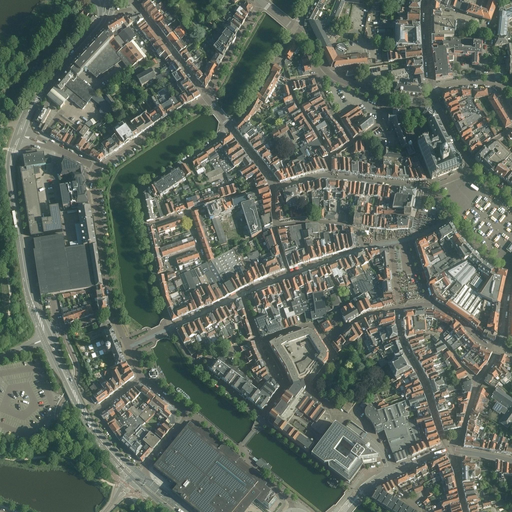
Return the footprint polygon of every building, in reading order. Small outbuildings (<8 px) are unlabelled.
[(140,5),(144,9),(151,4),(149,2),(150,0),(146,0),(146,1),(140,5)] [(398,9),(397,14),(399,15),(399,14),(401,14),(401,12),(402,12),(402,9),(419,11),(420,5),(403,0),(402,0),(401,0),(401,1),(400,0),(399,8),(400,8),(400,9),(398,9)] [(445,0),(448,1),(446,6),(446,8),(450,10),(451,7),(466,12),(465,14),(466,14),(469,5),(471,1),(466,0),(445,0)] [(469,5),(466,14),(490,21),(494,11),(497,0),(489,0),(487,8),(485,12),(473,7),(475,3),(471,1),(469,5)] [(508,20),(511,18),(511,8),(510,4),(508,5),(507,0),(504,0),(504,2),(502,8),(500,7),(498,13),(499,14),(496,23),(498,24),(497,38),(506,37),(508,20)] [(327,22),(304,22),(304,27),(311,27),(321,47),(329,43),(322,28),(325,27),(326,30),(329,29),(327,26),(328,25),(328,24),(329,24),(329,23),(330,23),(329,22),(336,25),(345,2),(344,2),(336,1),(335,1),(330,13),(331,13),(329,17),(327,22)] [(433,1),(432,5),(440,7),(446,9),(446,8),(446,6),(444,5),(440,3),(436,2),(437,2),(433,1)] [(240,8),(248,15),(252,7),(246,2),(244,6),(242,5),(240,8)] [(315,3),(312,8),(318,11),(319,11),(321,12),(324,7),(322,5),(321,6),(315,3)] [(151,4),(144,9),(147,13),(157,6),(155,4),(152,6),(151,4)] [(157,6),(147,13),(151,18),(159,11),(160,10),(158,5),(157,6)] [(432,12),(431,19),(438,20),(439,14),(440,14),(441,12),(438,11),(439,8),(440,8),(440,7),(432,5),(432,12)] [(235,13),(245,20),(248,15),(240,8),(239,8),(238,10),(236,13),(235,13)] [(312,8),(309,13),(315,16),(316,16),(318,17),(318,16),(319,17),(321,12),(319,11),(318,11),(312,8)] [(85,20),(86,21),(89,18),(88,16),(89,14),(83,9),(76,19),(79,21),(80,19),(83,22),(85,20)] [(159,11),(151,18),(154,22),(163,14),(162,13),(161,14),(159,11)] [(228,15),(231,17),(242,25),(245,20),(235,13),(232,16),(231,15),(231,14),(229,13),(228,15)] [(315,16),(309,13),(305,21),(316,21),(318,17),(316,16),(315,16)] [(86,21),(90,25),(91,25),(91,24),(92,23),(93,21),(94,21),(95,19),(91,15),(89,14),(88,16),(89,18),(86,21)] [(163,14),(154,22),(157,26),(162,22),(163,22),(164,21),(162,18),(165,16),(164,14),(163,14)] [(391,20),(390,20),(389,23),(391,23),(394,23),(398,23),(400,23),(419,23),(419,15),(401,14),(399,14),(399,15),(397,14),(397,15),(399,15),(401,15),(401,16),(407,17),(407,20),(400,20),(391,20)] [(438,20),(431,19),(432,38),(444,38),(444,37),(454,37),(453,19),(441,19),(442,14),(440,14),(439,14),(438,20)] [(138,16),(128,19),(133,24),(136,24),(137,26),(143,21),(140,16),(138,16)] [(231,17),(227,22),(230,23),(230,24),(239,31),(242,25),(231,17)] [(106,28),(107,29),(109,35),(113,39),(110,42),(108,44),(120,60),(122,62),(127,68),(129,71),(132,68),(135,70),(139,67),(137,64),(143,58),(144,59),(146,57),(144,54),(147,52),(143,50),(141,51),(136,45),(133,40),(136,37),(130,30),(128,27),(121,19),(106,28)] [(122,20),(121,19),(128,27),(130,30),(129,28),(128,27),(131,25),(133,24),(128,19),(122,20)] [(162,22),(157,26),(161,32),(166,28),(166,27),(170,24),(166,20),(164,21),(163,22),(162,22)] [(381,28),(385,28),(397,28),(420,29),(419,23),(400,23),(398,23),(394,23),(391,23),(389,23),(390,20),(380,20),(380,26),(381,26),(381,28)] [(137,26),(134,29),(136,32),(139,29),(142,33),(149,28),(143,21),(137,26)] [(166,28),(161,32),(167,38),(175,32),(172,28),(169,30),(167,27),(170,24),(166,27),(166,28)] [(225,30),(235,38),(237,34),(239,31),(230,24),(229,26),(227,25),(224,29),(225,30)] [(177,30),(175,32),(167,38),(168,40),(173,46),(187,35),(179,25),(175,29),(177,30)] [(149,28),(142,33),(140,35),(141,37),(143,35),(146,38),(152,32),(149,28)] [(397,28),(396,28),(397,49),(396,49),(421,47),(420,29),(397,28)] [(120,60),(108,44),(110,42),(113,39),(109,35),(107,29),(104,32),(96,41),(71,68),(70,69),(69,70),(77,77),(78,76),(85,68),(96,78),(100,74),(104,71),(106,73),(122,62),(120,60)] [(217,31),(221,36),(231,44),(235,38),(225,30),(222,33),(218,30),(217,31)] [(146,45),(156,37),(152,32),(146,38),(147,40),(144,42),(146,45)] [(187,35),(173,46),(176,50),(184,44),(181,40),(187,35)] [(217,41),(228,50),(231,44),(221,36),(219,39),(220,40),(219,42),(217,41)] [(156,37),(146,45),(147,47),(151,44),(153,47),(152,47),(152,48),(150,49),(151,50),(160,42),(156,37)] [(507,37),(506,37),(497,38),(497,39),(494,39),(494,46),(506,45),(508,58),(508,61),(505,62),(505,64),(507,64),(508,69),(505,70),(506,72),(509,72),(510,81),(511,80),(511,54),(511,52),(510,43),(507,43),(507,37)] [(444,38),(432,38),(432,50),(436,80),(452,79),(452,74),(450,74),(449,68),(449,62),(453,62),(453,57),(472,58),(472,65),(479,66),(479,58),(481,58),(482,43),(480,43),(480,40),(451,38),(450,42),(444,42),(444,38)] [(223,58),(228,50),(217,41),(213,45),(215,46),(213,49),(217,52),(223,58)] [(160,42),(151,50),(154,54),(156,53),(164,47),(160,42)] [(300,43),(298,45),(300,47),(299,47),(301,49),(303,57),(306,56),(304,47),(300,43)] [(184,44),(176,50),(179,54),(184,50),(183,49),(186,47),(184,44)] [(291,44),(287,50),(293,53),(294,53),(296,55),(301,49),(299,47),(300,47),(298,45),(297,46),(294,44),(293,46),(291,44)] [(335,51),(335,52),(334,53),(333,50),(332,50),(332,48),(330,45),(322,49),(331,68),(367,65),(367,60),(366,55),(342,57),(342,56),(343,56),(344,56),(345,55),(345,54),(346,54),(346,53),(347,52),(347,51),(347,50),(347,49),(346,48),(346,47),(345,46),(344,46),(344,45),(343,45),(342,45),(341,44),(340,44),(339,45),(338,45),(337,46),(336,46),(336,47),(335,48),(335,49),(335,50),(335,51)] [(155,60),(155,61),(159,58),(162,57),(168,52),(164,47),(156,53),(157,55),(155,56),(157,57),(156,58),(155,60)] [(396,49),(397,53),(397,56),(401,55),(401,53),(407,53),(412,53),(415,52),(421,52),(421,47),(396,49)] [(184,50),(179,54),(182,58),(187,54),(188,54),(185,49),(184,50)] [(293,53),(287,50),(284,55),(286,57),(285,58),(291,61),(293,57),(292,56),(293,53)] [(168,52),(162,57),(165,61),(171,57),(168,52)] [(223,58),(217,52),(210,63),(218,67),(223,58)] [(187,54),(182,58),(186,63),(191,59),(188,54),(187,54)] [(301,64),(298,65),(298,68),(300,67),(301,67),(309,64),(306,56),(303,57),(301,57),(299,59),(301,64)] [(191,59),(186,63),(188,67),(194,62),(192,59),(191,59)] [(166,67),(160,71),(161,73),(169,68),(170,68),(176,63),(173,60),(167,64),(165,65),(166,67)] [(407,69),(391,72),(399,71),(401,71),(405,70),(411,69),(422,67),(422,60),(406,62),(407,69)] [(194,62),(188,67),(191,70),(197,65),(194,62)] [(205,72),(207,74),(207,73),(211,79),(217,68),(207,62),(206,63),(209,64),(208,66),(207,66),(206,67),(208,68),(205,72)] [(170,68),(169,68),(173,74),(172,75),(181,70),(176,63),(170,68)] [(197,65),(191,70),(195,76),(200,72),(197,70),(199,68),(203,65),(202,64),(198,67),(197,65)] [(309,64),(301,67),(300,67),(303,76),(307,76),(310,75),(308,72),(311,71),(309,64)] [(271,72),(272,73),(281,78),(278,76),(280,73),(281,74),(283,72),(282,69),(275,65),(271,72)] [(399,71),(391,72),(388,73),(390,85),(388,85),(388,92),(393,93),(398,94),(404,95),(404,94),(421,96),(421,89),(425,88),(425,86),(423,77),(423,76),(422,68),(422,67),(411,69),(405,70),(401,71),(399,71)] [(77,77),(69,70),(69,71),(56,87),(55,87),(47,98),(60,109),(69,98),(82,110),(91,99),(101,107),(100,109),(101,116),(102,118),(114,110),(98,95),(96,93),(77,77)] [(181,70),(172,75),(175,80),(176,80),(177,82),(180,80),(177,75),(182,72),(181,70)] [(141,88),(156,79),(151,71),(136,79),(141,88)] [(176,80),(175,80),(177,82),(178,85),(188,79),(182,72),(177,75),(180,80),(177,82),(176,80)] [(207,74),(203,77),(199,80),(205,89),(211,79),(207,73),(207,74)] [(272,73),(269,78),(277,83),(277,82),(279,79),(283,81),(284,82),(285,80),(281,78),(272,73)] [(269,78),(266,83),(274,88),(275,85),(281,88),(283,86),(277,82),(277,83),(269,78)] [(177,86),(179,89),(180,89),(183,93),(184,93),(193,87),(190,83),(188,79),(178,85),(177,86)] [(308,81),(310,89),(312,89),(311,87),(316,86),(314,80),(308,81)] [(266,83),(263,88),(271,93),(274,88),(266,83)] [(306,93),(307,95),(318,91),(316,86),(311,87),(312,89),(310,89),(309,89),(310,92),(306,93)] [(193,87),(184,93),(187,97),(196,91),(193,87)] [(283,88),(281,92),(280,93),(281,95),(283,94),(284,98),(285,97),(290,95),(287,87),(283,88)] [(263,88),(260,94),(268,98),(271,93),(263,88)] [(474,99),(488,97),(488,95),(487,89),(473,92),(474,99)] [(441,97),(443,101),(456,95),(461,95),(462,94),(461,91),(454,92),(454,93),(453,93),(451,90),(444,94),(445,95),(441,97)] [(453,102),(445,106),(451,116),(472,105),(470,90),(461,91),(462,94),(461,95),(462,98),(453,102)] [(196,91),(187,97),(186,98),(189,103),(194,100),(197,98),(200,96),(196,91)] [(318,91),(307,95),(307,96),(308,99),(310,102),(320,97),(318,91)] [(183,93),(180,95),(186,105),(189,103),(186,98),(187,97),(184,93),(183,93)] [(260,94),(260,93),(259,95),(258,94),(256,98),(265,103),(268,98),(260,94)] [(180,94),(177,96),(183,106),(186,105),(180,95),(180,94)] [(110,107),(115,103),(109,95),(104,99),(110,107)] [(285,97),(284,98),(276,101),(276,102),(278,101),(282,100),(284,104),(286,103),(292,100),(290,95),(285,97)] [(456,95),(443,101),(445,106),(453,102),(452,100),(457,97),(456,95)] [(176,96),(169,100),(175,111),(183,106),(177,96),(176,96)] [(500,105),(497,101),(494,96),(491,97),(489,99),(487,100),(493,109),(500,105)] [(310,102),(309,103),(312,107),(318,104),(323,102),(320,97),(310,102)] [(47,98),(43,107),(47,109),(51,101),(47,98)] [(155,111),(161,121),(161,120),(166,117),(159,105),(158,104),(155,98),(152,99),(155,105),(157,107),(153,109),(155,111)] [(160,107),(159,105),(166,117),(175,111),(169,100),(169,101),(169,102),(167,103),(164,98),(159,101),(162,106),(160,107)] [(253,104),(260,108),(262,105),(264,106),(263,107),(267,109),(268,106),(264,105),(260,101),(260,102),(255,99),(253,104)] [(312,107),(315,111),(316,112),(325,106),(323,102),(318,104),(312,107)] [(305,113),(307,116),(312,113),(315,111),(312,107),(309,103),(301,107),(305,113)] [(245,117),(244,118),(248,122),(249,120),(252,117),(252,118),(257,112),(260,108),(253,104),(251,108),(245,117)] [(283,110),(285,117),(287,116),(297,110),(294,104),(287,108),(283,110)] [(472,105),(451,116),(453,121),(464,115),(467,113),(468,113),(475,110),(472,105)] [(505,115),(503,110),(500,105),(493,109),(499,119),(505,115)] [(319,110),(316,112),(317,113),(317,114),(318,116),(319,115),(322,114),(328,112),(325,107),(325,106),(319,110)] [(341,122),(345,128),(350,125),(352,124),(350,122),(362,114),(360,110),(357,106),(339,118),(342,122),(341,122)] [(44,124),(51,111),(43,107),(35,121),(39,123),(37,127),(41,129),(40,131),(43,133),(47,126),(44,124)] [(297,110),(287,116),(289,119),(292,117),(293,118),(301,113),(299,109),(297,110)] [(409,144),(405,133),(402,125),(401,122),(400,118),(403,118),(403,116),(404,115),(411,115),(421,115),(421,117),(425,117),(426,119),(425,120),(426,120),(426,121),(427,122),(436,117),(437,117),(435,112),(432,113),(431,110),(421,110),(421,111),(411,111),(404,112),(403,112),(403,111),(392,112),(393,115),(388,115),(388,123),(392,123),(401,148),(401,149),(406,147),(408,154),(409,156),(415,154),(413,148),(412,146),(411,144),(410,144),(409,144)] [(464,115),(453,121),(455,126),(472,117),(473,117),(478,114),(475,110),(468,113),(467,113),(464,115)] [(155,111),(148,116),(154,125),(161,121),(155,111)] [(328,112),(322,114),(323,116),(324,117),(323,118),(324,120),(325,122),(327,120),(328,121),(332,118),(329,116),(328,112)] [(472,117),(455,126),(457,131),(482,116),(480,112),(478,114),(473,117),(472,117)] [(286,125),(286,126),(293,121),(295,123),(298,121),(303,117),(301,113),(293,118),(292,117),(289,119),(290,120),(288,121),(285,123),(286,125)] [(312,113),(307,116),(311,121),(317,118),(319,116),(318,116),(317,114),(314,116),(312,113)] [(135,115),(138,120),(138,119),(146,131),(154,125),(148,116),(147,114),(140,118),(139,117),(137,114),(135,115)] [(317,118),(311,121),(315,128),(321,124),(318,120),(321,118),(319,115),(318,116),(319,116),(317,118)] [(511,124),(508,119),(505,115),(499,119),(505,128),(511,124)] [(482,116),(457,131),(460,136),(475,126),(485,120),(482,116)] [(243,117),(239,123),(244,127),(248,122),(244,118),(243,118),(243,117)] [(303,117),(298,121),(301,125),(306,122),(303,117)] [(427,122),(427,123),(428,123),(434,137),(429,140),(428,141),(427,139),(417,144),(419,148),(431,179),(460,168),(460,169),(461,169),(463,169),(464,167),(463,165),(461,165),(452,148),(444,133),(437,117),(436,117),(427,122)] [(131,125),(132,126),(139,135),(146,131),(138,119),(138,120),(132,124),(130,122),(128,123),(130,125),(131,125)] [(368,119),(357,127),(362,133),(362,134),(368,129),(373,125),(374,122),(371,119),(368,119)] [(475,126),(460,136),(462,140),(484,125),(487,123),(485,120),(475,126)] [(248,122),(244,127),(238,132),(243,138),(255,129),(248,122)] [(291,129),(292,134),(297,132),(299,132),(302,130),(309,126),(306,122),(301,125),(297,128),(297,127),(291,129)] [(321,124),(315,128),(318,132),(327,127),(324,122),(321,124)] [(117,136),(124,146),(134,139),(126,128),(126,127),(123,123),(113,130),(117,136)] [(235,128),(238,132),(244,127),(239,123),(238,124),(235,128)] [(78,143),(74,149),(80,152),(86,144),(93,135),(94,134),(88,129),(87,129),(85,127),(81,125),(76,132),(81,135),(82,137),(78,143)] [(350,125),(345,128),(353,140),(362,133),(357,127),(356,128),(355,127),(353,128),(350,125)] [(484,125),(462,140),(465,144),(473,138),(484,130),(483,129),(486,127),(484,125)] [(129,126),(126,128),(134,139),(139,135),(132,126),(131,127),(129,126)] [(299,132),(297,132),(298,135),(303,132),(305,135),(312,131),(309,126),(302,130),(299,132)] [(327,127),(318,132),(320,137),(328,132),(326,130),(328,128),(327,127)] [(339,127),(334,130),(335,131),(334,132),(336,135),(338,134),(343,131),(339,127)] [(50,137),(55,139),(60,132),(57,129),(55,132),(54,131),(50,137)] [(255,129),(243,138),(247,143),(259,134),(256,130),(255,129)] [(62,130),(60,132),(55,139),(60,142),(64,134),(66,131),(65,131),(64,132),(62,130)] [(64,134),(60,142),(65,144),(70,134),(69,134),(68,136),(66,135),(69,131),(67,130),(66,131),(64,134)] [(473,138),(465,144),(468,149),(478,142),(485,138),(483,135),(485,134),(483,131),(484,131),(484,130),(473,138)] [(302,137),(304,140),(314,135),(312,131),(305,135),(302,137)] [(328,132),(320,137),(325,144),(329,141),(328,140),(329,139),(325,134),(328,132)] [(70,134),(65,144),(69,146),(74,139),(73,138),(74,137),(73,136),(72,138),(70,137),(71,135),(70,134)] [(259,134),(247,143),(251,147),(263,139),(259,134)] [(74,139),(69,146),(74,149),(78,143),(82,137),(81,135),(78,138),(77,141),(74,139)] [(86,144),(80,152),(86,155),(90,147),(92,145),(97,139),(93,135),(86,144)] [(230,135),(219,142),(223,147),(225,146),(234,140),(230,135)] [(298,144),(300,146),(302,148),(317,140),(314,135),(304,140),(304,141),(298,144)] [(336,143),(336,144),(339,148),(343,146),(340,140),(341,139),(339,135),(334,139),(336,143)] [(117,136),(112,139),(113,140),(119,149),(124,146),(117,136)] [(345,137),(341,139),(340,140),(343,146),(343,145),(349,142),(346,136),(345,137)] [(111,141),(108,144),(114,152),(119,149),(113,140),(112,139),(111,138),(109,139),(111,141)] [(478,142),(468,149),(472,154),(479,148),(488,142),(487,140),(485,138),(478,142)] [(263,139),(251,147),(254,150),(261,146),(266,144),(263,139)] [(224,149),(224,150),(225,152),(237,144),(234,140),(225,146),(227,149),(225,150),(224,149)] [(312,150),(313,150),(316,148),(317,150),(318,150),(322,148),(317,140),(302,148),(299,150),(303,156),(305,160),(312,157),(309,149),(311,148),(312,150)] [(484,149),(475,158),(479,164),(488,173),(493,174),(511,154),(497,140),(491,144),(485,148),(484,149)] [(101,144),(102,146),(103,147),(109,156),(114,152),(108,144),(106,141),(101,144)] [(219,142),(213,147),(214,149),(213,150),(214,151),(213,152),(214,154),(222,148),(223,147),(219,142)] [(332,146),(327,148),(330,153),(335,150),(333,146),(334,145),(336,144),(336,143),(332,146)] [(225,152),(210,162),(214,171),(221,168),(219,165),(241,150),(237,144),(225,152)] [(90,147),(86,155),(90,157),(96,147),(92,145),(90,147)] [(261,146),(254,150),(259,156),(266,151),(263,146),(262,147),(261,146)] [(90,157),(99,162),(104,159),(100,152),(98,153),(98,154),(93,151),(96,147),(90,157)] [(99,147),(97,149),(100,152),(104,159),(109,156),(103,147),(100,149),(99,147)] [(213,147),(205,152),(209,159),(210,162),(225,152),(224,150),(222,148),(214,154),(213,152),(214,151),(213,150),(214,149),(213,147)] [(383,147),(383,148),(383,162),(391,163),(391,168),(391,169),(398,169),(401,170),(406,170),(405,166),(403,166),(403,165),(401,165),(401,158),(401,155),(388,154),(388,148),(388,147),(383,147)] [(323,171),(319,162),(313,150),(312,150),(311,148),(309,149),(312,157),(319,171),(323,171)] [(316,148),(313,150),(319,162),(323,160),(322,158),(318,150),(317,150),(316,148)] [(322,148),(318,150),(322,158),(327,156),(325,151),(322,148)] [(219,165),(221,168),(222,169),(244,154),(241,150),(219,165)] [(268,150),(266,151),(259,156),(263,161),(275,154),(277,153),(275,150),(270,153),(268,150)] [(28,223),(30,236),(31,236),(31,237),(62,232),(58,206),(49,208),(51,219),(42,221),(35,175),(37,174),(37,172),(39,171),(38,166),(50,165),(51,163),(51,159),(45,160),(44,153),(37,154),(37,151),(26,152),(26,156),(23,157),(25,168),(20,169),(20,168),(21,177),(23,188),(22,188),(23,192),(24,192),(24,196),(23,196),(24,200),(25,200),(25,204),(25,208),(26,208),(28,223)] [(277,153),(275,154),(276,156),(279,164),(280,166),(278,168),(277,168),(280,172),(282,171),(283,173),(288,171),(287,169),(288,168),(287,166),(285,162),(284,161),(285,160),(281,151),(277,153)] [(205,152),(196,158),(202,169),(204,173),(205,175),(208,173),(207,171),(204,172),(202,168),(206,166),(204,162),(209,159),(205,152)] [(336,155),(336,156),(337,172),(341,173),(344,173),(343,160),(341,161),(341,158),(342,158),(341,152),(336,155)] [(511,153),(511,154),(493,174),(503,180),(510,172),(510,173),(511,171),(511,172),(511,171),(511,153)] [(244,154),(222,169),(224,173),(225,173),(226,174),(228,172),(242,163),(242,162),(248,158),(244,154)] [(275,154),(263,161),(268,167),(270,170),(279,164),(276,156),(275,154)] [(403,158),(401,158),(401,165),(403,165),(403,166),(405,166),(406,170),(408,181),(415,181),(411,168),(414,167),(413,165),(410,158),(409,156),(408,154),(406,155),(406,157),(403,158)] [(297,159),(297,160),(300,167),(301,167),(304,175),(306,175),(308,174),(312,173),(312,174),(315,173),(310,163),(307,164),(306,163),(305,160),(303,156),(297,159)] [(312,157),(305,160),(306,163),(307,164),(310,163),(315,173),(319,171),(312,157)] [(73,185),(60,187),(63,208),(65,211),(77,209),(77,208),(88,206),(87,204),(88,204),(87,193),(86,193),(85,187),(85,184),(86,184),(84,172),(83,172),(83,168),(73,163),(63,158),(59,167),(60,178),(69,176),(71,176),(73,185)] [(191,161),(196,172),(198,175),(202,183),(224,173),(222,169),(221,168),(214,171),(208,173),(205,175),(204,173),(202,169),(196,158),(191,161)] [(238,170),(238,171),(240,173),(253,165),(248,158),(242,162),(242,163),(245,166),(241,169),(240,168),(238,170)] [(412,158),(410,158),(413,165),(414,167),(419,182),(425,181),(421,169),(418,163),(415,165),(412,158)] [(297,160),(294,162),(300,177),(304,175),(301,167),(300,167),(297,160)] [(323,160),(319,162),(323,171),(328,171),(324,161),(323,160)] [(291,161),(290,162),(290,163),(295,178),(300,177),(294,162),(292,163),(291,161)] [(289,165),(287,166),(288,168),(287,169),(288,171),(291,179),(295,178),(290,163),(290,162),(288,162),(289,164),(289,165)] [(354,164),(350,163),(350,174),(359,175),(359,164),(354,164)] [(279,164),(270,170),(274,175),(280,172),(277,168),(278,168),(280,166),(279,164)] [(185,165),(181,168),(186,176),(185,177),(187,180),(190,178),(188,175),(190,174),(188,171),(189,170),(187,168),(187,169),(185,165)] [(227,177),(229,184),(231,183),(233,182),(240,179),(242,178),(242,177),(256,169),(253,165),(240,173),(234,176),(231,177),(231,178),(227,177)] [(419,182),(414,167),(411,168),(415,181),(419,182)] [(391,168),(386,168),(386,179),(399,180),(408,181),(406,170),(401,170),(398,169),(391,169),(391,168)] [(242,178),(240,179),(241,181),(244,179),(246,181),(245,181),(248,180),(249,183),(254,180),(252,178),(251,177),(259,173),(256,169),(242,177),(242,178)] [(178,170),(153,187),(157,194),(158,194),(160,197),(185,180),(183,177),(184,176),(182,172),(181,173),(178,170)] [(280,172),(274,175),(277,179),(280,184),(286,181),(283,173),(282,171),(280,172)] [(288,171),(283,173),(286,181),(291,179),(288,171)] [(510,172),(503,180),(508,184),(511,179),(511,171),(511,172),(511,171),(510,173),(510,172)] [(252,178),(254,180),(254,181),(262,177),(259,173),(251,177),(252,178)] [(248,180),(245,181),(247,185),(248,184),(250,187),(254,185),(256,189),(267,185),(264,180),(256,184),(254,181),(254,180),(249,183),(248,180)] [(312,199),(312,202),(313,210),(314,209),(320,209),(319,219),(324,219),(324,212),(324,209),(321,209),(320,202),(323,202),(323,195),(322,181),(315,183),(317,199),(312,199)] [(232,186),(229,187),(231,195),(237,193),(233,182),(231,183),(232,186)] [(341,195),(341,199),(345,200),(345,197),(347,197),(347,196),(348,191),(348,184),(348,183),(341,183),(340,195),(341,195)] [(359,204),(358,209),(364,207),(363,216),(370,216),(370,210),(371,210),(375,187),(368,186),(366,185),(364,201),(360,201),(359,204)] [(226,188),(223,189),(226,197),(231,195),(229,187),(228,187),(228,186),(226,187),(226,188)] [(291,189),(296,205),(297,205),(301,203),(305,201),(306,203),(308,202),(307,199),(305,200),(303,193),(302,193),(300,186),(296,188),(291,189)] [(153,187),(150,189),(153,194),(155,198),(154,198),(157,198),(158,199),(160,198),(157,194),(153,187)] [(224,202),(228,210),(236,207),(237,211),(242,209),(241,206),(253,202),(254,202),(253,199),(259,197),(259,196),(269,192),(268,187),(224,202)] [(379,212),(379,211),(380,197),(382,187),(375,187),(371,210),(374,211),(373,217),(376,217),(376,218),(377,218),(377,219),(378,219),(379,212)] [(391,188),(390,198),(391,198),(391,199),(392,199),(394,199),(395,198),(399,198),(400,197),(398,197),(400,189),(391,188)] [(223,189),(217,191),(220,199),(226,197),(223,189)] [(285,203),(287,207),(287,208),(291,207),(296,205),(291,189),(286,191),(282,192),(282,193),(285,203)] [(398,197),(400,197),(414,199),(415,191),(400,189),(398,197)] [(147,191),(143,194),(144,196),(142,196),(143,203),(150,202),(151,201),(150,197),(151,197),(149,194),(147,191)] [(254,202),(253,202),(254,204),(271,198),(269,192),(259,196),(259,197),(253,199),(254,202)] [(202,195),(203,198),(203,199),(205,204),(210,202),(208,196),(208,194),(207,193),(202,195)] [(285,203),(282,193),(275,194),(275,197),(275,198),(275,205),(283,204),(283,205),(284,208),(287,207),(285,203)] [(197,197),(200,206),(205,204),(203,199),(203,198),(202,199),(202,200),(200,200),(199,196),(197,197)] [(197,197),(193,198),(191,199),(194,207),(200,206),(197,197)] [(389,204),(388,211),(389,211),(411,211),(414,199),(400,197),(399,198),(395,198),(394,199),(393,205),(389,204)] [(186,200),(187,202),(186,203),(188,209),(194,207),(191,199),(191,198),(187,199),(186,200)] [(271,198),(254,204),(255,209),(271,204),(271,198)] [(176,201),(178,204),(178,206),(179,206),(180,212),(186,210),(183,202),(181,203),(180,199),(176,201)] [(228,210),(224,202),(207,208),(221,246),(227,244),(218,220),(222,218),(221,215),(228,212),(228,210)] [(253,202),(241,206),(242,209),(247,224),(258,220),(258,219),(256,214),(255,209),(254,204),(253,202)] [(271,204),(255,209),(256,214),(260,213),(271,209),(271,204)] [(171,214),(168,205),(163,207),(167,216),(168,216),(171,214)] [(77,243),(77,247),(96,244),(90,207),(77,209),(79,220),(77,221),(78,223),(80,223),(83,242),(77,243)] [(354,215),(353,226),(362,228),(363,216),(364,207),(358,209),(355,209),(354,215)] [(260,213),(256,214),(258,219),(271,215),(271,209),(260,213)] [(258,219),(258,220),(261,230),(270,226),(272,226),(271,215),(258,219)] [(363,216),(362,228),(368,228),(369,229),(370,216),(363,216)] [(249,230),(243,232),(245,239),(251,237),(251,238),(261,233),(264,232),(264,233),(271,229),(270,226),(261,230),(258,220),(247,224),(249,230)] [(386,221),(385,231),(386,231),(391,231),(396,230),(396,227),(392,227),(392,225),(390,225),(391,222),(386,221)] [(408,230),(410,229),(411,229),(412,223),(410,222),(397,222),(391,222),(390,225),(392,225),(392,227),(396,227),(396,230),(397,230),(408,229),(408,230)] [(436,233),(436,234),(440,242),(442,246),(457,236),(455,233),(455,232),(451,225),(450,224),(449,225),(446,227),(445,227),(436,233)] [(162,225),(156,227),(159,235),(165,233),(164,232),(162,225)] [(299,226),(301,232),(303,240),(313,238),(313,230),(306,231),(305,225),(299,226)] [(318,225),(313,225),(313,230),(313,238),(314,241),(313,241),(316,251),(315,251),(317,260),(322,258),(323,258),(319,242),(318,225)] [(327,226),(318,225),(319,242),(323,258),(336,254),(333,238),(329,239),(328,237),(328,234),(327,226)] [(154,226),(147,228),(149,236),(153,235),(156,234),(157,235),(158,235),(157,235),(154,226),(155,226),(154,226)] [(299,226),(287,228),(288,232),(290,242),(290,243),(294,242),(302,265),(310,262),(303,240),(301,232),(299,226)] [(332,234),(328,234),(328,237),(329,239),(333,238),(336,254),(341,253),(338,238),(338,237),(337,234),(337,233),(336,227),(330,226),(332,234)] [(343,237),(338,238),(341,253),(350,250),(348,236),(346,232),(345,231),(347,230),(347,228),(341,227),(342,232),(343,237)] [(272,231),(263,235),(265,240),(273,236),(272,231)] [(45,238),(32,240),(40,296),(44,295),(43,294),(45,293),(45,295),(95,287),(103,286),(102,282),(97,248),(96,244),(77,247),(66,249),(63,235),(45,238)] [(433,235),(424,239),(428,247),(433,258),(438,256),(442,253),(440,248),(437,243),(433,235)] [(273,236),(265,240),(267,245),(275,241),(273,236)] [(457,236),(442,246),(444,252),(451,248),(462,241),(458,236),(457,237),(457,236)] [(192,238),(187,240),(189,248),(195,246),(192,238)] [(313,238),(303,240),(310,262),(317,260),(315,251),(316,251),(313,241),(314,241),(313,238)] [(287,239),(280,241),(282,247),(287,245),(287,246),(291,244),(290,243),(290,242),(288,243),(287,239)] [(428,247),(424,239),(415,243),(423,270),(428,267),(429,268),(433,266),(437,265),(441,262),(438,256),(433,258),(428,247)] [(275,241),(267,245),(266,246),(269,251),(277,247),(275,241)] [(451,248),(444,252),(448,249),(451,248),(452,250),(454,249),(456,253),(466,246),(462,241),(451,248)] [(291,244),(287,246),(288,252),(293,250),(294,254),(297,266),(298,266),(302,265),(294,242),(290,243),(291,244)] [(160,249),(161,254),(162,257),(163,257),(168,255),(166,247),(164,244),(162,245),(164,248),(160,249)] [(437,265),(433,266),(433,267),(438,265),(439,269),(441,275),(442,274),(444,273),(462,263),(474,255),(466,246),(456,253),(451,256),(446,259),(442,262),(441,262),(437,265)] [(268,254),(260,257),(268,277),(272,275),(274,274),(280,272),(275,258),(280,256),(277,247),(269,251),(272,250),(272,252),(268,254)] [(212,249),(204,251),(206,257),(214,254),(212,249)] [(239,249),(233,252),(248,286),(254,283),(245,261),(244,261),(241,253),(239,249)] [(381,265),(376,266),(376,267),(379,272),(389,271),(387,255),(389,255),(388,249),(379,250),(381,265)] [(216,258),(216,259),(235,292),(239,290),(229,271),(233,269),(242,288),(248,286),(233,252),(232,250),(220,257),(220,256),(216,258)] [(368,251),(363,253),(368,263),(371,261),(374,268),(376,267),(376,266),(369,252),(368,250),(368,251)] [(379,250),(369,252),(376,266),(381,265),(379,250)] [(248,255),(247,256),(258,281),(258,280),(263,278),(263,279),(263,278),(252,253),(251,254),(249,251),(246,252),(248,255)] [(257,251),(252,253),(263,278),(268,276),(268,277),(260,257),(257,251)] [(197,253),(192,255),(194,262),(200,260),(197,253)] [(363,253),(359,254),(370,275),(373,273),(368,263),(363,253)] [(214,254),(206,257),(208,262),(211,261),(216,259),(215,259),(214,254)] [(294,254),(285,257),(287,263),(289,268),(290,269),(293,268),(293,266),(294,266),(295,267),(297,266),(294,254)] [(359,254),(355,256),(366,277),(370,275),(359,254)] [(462,263),(444,273),(446,277),(449,283),(450,285),(453,283),(455,281),(456,283),(469,271),(479,260),(474,255),(462,263)] [(245,261),(254,283),(258,281),(247,256),(248,259),(245,261)] [(285,270),(280,256),(275,258),(280,272),(283,271),(285,270)] [(355,256),(350,258),(360,277),(361,277),(363,281),(362,281),(363,283),(368,281),(366,277),(355,256)] [(162,258),(154,260),(156,269),(162,268),(164,267),(164,265),(161,265),(160,261),(163,260),(162,258)] [(184,266),(181,258),(176,260),(178,268),(184,266)] [(350,258),(346,259),(352,273),(355,278),(354,278),(363,295),(364,294),(368,292),(363,283),(362,281),(363,281),(361,277),(360,277),(350,258)] [(216,259),(211,261),(230,295),(234,293),(234,292),(235,292),(216,259)] [(346,259),(340,262),(345,272),(346,273),(346,275),(346,276),(352,273),(346,259)] [(469,271),(456,283),(460,290),(483,264),(479,260),(469,271)] [(208,263),(207,263),(209,267),(208,268),(224,298),(230,295),(211,261),(208,262),(208,263)] [(340,262),(336,264),(342,277),(343,276),(345,278),(347,277),(347,276),(346,276),(346,275),(346,273),(345,272),(340,262)] [(207,263),(204,265),(207,272),(204,274),(218,301),(224,298),(208,268),(209,267),(207,263)] [(328,266),(328,267),(329,269),(330,271),(331,273),(331,274),(332,275),(332,276),(332,275),(334,278),(335,280),(339,287),(346,286),(342,277),(336,264),(328,267),(328,266)] [(439,296),(434,301),(444,306),(453,311),(463,318),(476,329),(479,325),(480,325),(476,321),(479,318),(477,316),(479,313),(482,298),(477,295),(481,290),(493,271),(483,264),(460,290),(456,283),(455,281),(453,283),(453,284),(448,289),(440,296),(439,296)] [(424,271),(425,277),(439,269),(438,265),(433,267),(433,266),(429,268),(424,271)] [(201,266),(196,268),(194,270),(212,304),(218,301),(204,274),(201,266)] [(324,268),(321,270),(326,283),(328,291),(329,294),(329,295),(330,296),(328,290),(332,290),(334,294),(336,293),(335,289),(334,289),(329,277),(328,276),(324,268)] [(229,271),(239,290),(243,288),(242,288),(233,269),(229,271)] [(439,269),(425,277),(427,283),(441,275),(439,269)] [(193,270),(189,272),(190,275),(191,275),(190,275),(197,289),(197,291),(204,307),(212,304),(194,270),(193,270)] [(294,303),(291,304),(292,308),(293,310),(294,312),(293,312),(295,316),(304,313),(306,323),(312,321),(317,320),(326,318),(326,314),(324,304),(324,297),(327,296),(328,296),(330,296),(329,295),(329,294),(328,291),(326,283),(321,270),(313,273),(313,272),(306,275),(302,277),(303,283),(302,283),(303,287),(304,287),(306,294),(306,295),(308,301),(309,305),(302,307),(300,298),(294,299),(293,300),(294,303)] [(380,275),(376,278),(377,279),(376,279),(378,282),(390,281),(390,280),(392,280),(391,271),(389,271),(379,272),(379,273),(380,275)] [(493,271),(481,290),(487,292),(488,292),(488,293),(502,296),(502,294),(505,279),(506,279),(507,273),(506,273),(506,272),(498,271),(497,271),(497,272),(493,271)] [(368,281),(363,283),(368,292),(373,289),(377,287),(375,284),(378,282),(376,279),(377,279),(376,278),(375,276),(374,272),(373,273),(370,275),(366,277),(368,281)] [(168,275),(167,275),(168,280),(168,282),(173,280),(176,278),(174,273),(168,275)] [(352,273),(346,276),(347,276),(349,275),(351,280),(350,280),(352,284),(355,289),(353,290),(356,297),(362,294),(362,295),(363,295),(354,278),(355,278),(352,273)] [(441,275),(427,283),(429,289),(446,277),(444,273),(442,274),(441,275)] [(176,278),(173,280),(176,287),(182,285),(185,292),(186,293),(182,294),(178,295),(179,298),(181,297),(184,303),(186,308),(187,308),(189,314),(189,313),(194,312),(199,309),(192,293),(191,293),(185,278),(184,274),(180,276),(179,277),(176,278)] [(191,293),(192,293),(199,309),(204,307),(197,291),(197,289),(190,275),(185,278),(191,293)] [(343,276),(342,277),(346,286),(350,284),(347,277),(345,278),(343,276)] [(302,277),(295,279),(298,292),(300,298),(302,307),(309,305),(308,301),(306,295),(306,294),(305,294),(303,288),(302,288),(301,283),(302,283),(303,283),(302,277)] [(446,277),(429,289),(431,294),(431,295),(442,288),(449,283),(446,277)] [(295,279),(289,281),(293,294),(294,299),(300,298),(298,292),(295,279)] [(166,283),(166,284),(160,286),(163,299),(168,297),(178,293),(177,290),(176,287),(173,280),(168,282),(167,283),(166,283)] [(285,283),(284,283),(288,291),(291,300),(290,300),(290,302),(291,304),(294,303),(293,300),(294,299),(293,294),(289,281),(288,282),(285,283)] [(280,285),(286,302),(289,308),(287,302),(290,300),(291,300),(288,291),(284,283),(280,285)] [(373,289),(368,292),(372,300),(378,297),(382,295),(392,294),(390,283),(382,284),(381,284),(377,287),(373,289)] [(442,288),(431,295),(431,296),(432,298),(434,301),(439,296),(440,295),(450,285),(449,283),(442,288)] [(280,285),(274,287),(278,297),(281,296),(284,302),(281,303),(281,305),(282,308),(283,310),(286,309),(287,308),(289,308),(286,302),(280,285)] [(274,287),(269,289),(275,304),(277,307),(277,310),(281,308),(282,308),(281,305),(281,303),(278,297),(274,287)] [(269,289),(257,294),(263,306),(265,310),(270,308),(269,306),(270,305),(275,304),(269,289)] [(502,296),(488,293),(488,297),(488,298),(489,299),(492,300),(494,301),(500,302),(502,296)] [(263,306),(257,294),(252,296),(252,297),(249,298),(248,300),(252,310),(256,308),(260,317),(266,314),(265,310),(263,306)] [(364,294),(363,295),(362,295),(353,301),(354,302),(353,303),(360,315),(366,312),(365,312),(371,310),(371,311),(384,308),(380,302),(375,304),(370,306),(368,302),(367,302),(364,295),(364,294)] [(371,300),(368,302),(370,306),(375,304),(380,302),(384,308),(393,305),(392,294),(382,295),(378,297),(372,300),(371,301),(371,300)] [(330,297),(331,303),(332,310),(342,306),(337,295),(330,297)] [(170,296),(168,297),(171,302),(172,306),(178,318),(185,315),(182,310),(183,309),(180,300),(180,298),(172,301),(170,296)] [(181,297),(179,298),(180,298),(180,300),(183,309),(182,310),(185,315),(189,314),(187,308),(186,308),(184,303),(181,297)] [(479,313),(484,314),(498,316),(500,305),(491,304),(491,303),(482,298),(479,313)] [(241,301),(233,305),(237,313),(244,311),(241,301)] [(171,302),(165,305),(168,312),(172,321),(178,318),(172,306),(171,302)] [(86,303),(84,304),(88,316),(93,314),(91,309),(90,306),(88,307),(86,303)] [(351,304),(351,305),(358,316),(359,316),(360,315),(353,303),(352,303),(351,304)] [(255,322),(254,322),(259,334),(260,334),(260,335),(259,335),(259,336),(260,336),(260,337),(261,337),(261,338),(262,338),(263,338),(263,337),(264,337),(265,337),(266,337),(266,336),(285,329),(281,321),(278,313),(277,310),(277,307),(275,304),(270,305),(269,306),(270,308),(265,310),(266,314),(260,317),(256,319),(255,319),(256,321),(255,322)] [(227,308),(228,308),(236,324),(237,326),(239,324),(239,323),(242,323),(240,320),(239,317),(237,313),(233,305),(227,308)] [(346,324),(347,323),(348,323),(349,323),(350,323),(350,322),(350,321),(358,316),(351,305),(340,312),(344,317),(342,318),(346,324)] [(77,306),(75,307),(79,319),(84,318),(81,309),(78,310),(77,306)] [(67,307),(65,308),(70,323),(75,321),(71,313),(69,314),(67,307)] [(72,313),(71,313),(75,321),(79,319),(75,307),(73,308),(73,309),(71,310),(72,313)] [(70,323),(65,308),(62,309),(63,313),(65,313),(66,315),(62,316),(65,324),(70,323)] [(223,310),(229,324),(225,326),(228,333),(230,337),(231,339),(232,340),(232,341),(230,342),(232,345),(237,342),(233,333),(233,331),(238,330),(237,326),(236,324),(228,308),(223,310)] [(286,309),(283,310),(287,319),(291,318),(295,316),(293,312),(289,313),(287,308),(286,309)] [(218,312),(225,326),(229,324),(223,310),(218,312)] [(424,310),(412,312),(413,321),(414,328),(414,329),(415,336),(423,333),(423,332),(426,331),(424,310)] [(424,310),(426,331),(429,331),(429,327),(431,327),(432,318),(433,319),(435,311),(424,310)] [(244,311),(237,313),(239,317),(240,320),(242,323),(242,322),(247,321),(246,317),(244,311)] [(435,311),(433,319),(433,318),(435,319),(438,320),(441,314),(435,311)] [(230,337),(228,333),(225,326),(218,312),(212,314),(221,331),(219,332),(223,340),(223,341),(225,340),(230,337)] [(405,319),(406,322),(413,321),(412,312),(405,313),(405,319)] [(212,314),(207,317),(217,334),(214,335),(218,341),(214,343),(215,344),(223,340),(219,332),(221,331),(212,314)] [(441,314),(438,320),(443,323),(446,317),(441,314)] [(207,317),(203,319),(214,343),(218,341),(214,335),(217,334),(207,317)] [(372,317),(367,319),(371,330),(376,328),(374,322),(372,317)] [(446,317),(443,323),(441,325),(445,328),(447,325),(452,320),(446,317)] [(100,328),(110,324),(108,318),(98,322),(100,328)] [(326,318),(317,320),(317,322),(319,325),(324,334),(333,328),(327,320),(326,318)] [(377,320),(374,322),(376,328),(394,323),(394,318),(384,319),(383,320),(378,321),(377,320)] [(203,319),(199,321),(207,339),(208,340),(210,345),(214,343),(203,319)] [(367,319),(362,322),(367,332),(368,331),(371,330),(367,319)] [(194,323),(201,337),(203,343),(208,340),(207,339),(199,321),(194,323)] [(413,321),(406,322),(406,330),(414,329),(414,328),(413,321)] [(362,322),(357,324),(360,329),(363,334),(367,332),(362,322)] [(444,340),(459,326),(454,322),(449,328),(443,335),(444,340)] [(194,323),(190,325),(194,336),(196,339),(198,345),(203,343),(201,337),(194,323)] [(371,330),(368,331),(370,336),(379,333),(389,330),(395,328),(394,323),(376,328),(371,330)] [(357,324),(352,327),(359,338),(363,335),(363,334),(360,329),(357,324)] [(190,325),(184,327),(189,338),(192,337),(194,341),(196,339),(194,336),(190,325)] [(479,325),(476,329),(482,335),(483,335),(485,331),(484,331),(481,328),(482,326),(481,326),(482,326),(482,325),(479,325)] [(459,326),(444,340),(447,343),(463,330),(459,326)] [(189,338),(184,327),(176,331),(183,344),(185,346),(191,343),(190,341),(189,338)] [(352,327),(346,332),(353,342),(359,338),(352,327)] [(111,351),(117,366),(126,363),(112,328),(104,332),(109,347),(107,348),(106,350),(107,351),(109,352),(111,351)] [(359,338),(353,342),(356,340),(357,342),(365,338),(367,341),(364,342),(368,351),(371,350),(372,353),(365,357),(366,359),(367,358),(375,354),(375,353),(382,350),(381,347),(382,346),(382,345),(383,344),(383,343),(397,338),(396,334),(397,334),(396,334),(396,333),(396,332),(396,331),(395,329),(395,328),(389,330),(379,333),(370,336),(368,331),(367,332),(363,334),(363,335),(359,338)] [(321,342),(320,340),(315,332),(307,329),(281,338),(281,337),(269,345),(276,356),(277,355),(278,355),(286,369),(287,372),(288,375),(292,382),(293,382),(306,376),(311,369),(313,370),(318,362),(321,364),(323,366),(328,360),(328,353),(321,342)] [(414,329),(406,330),(407,333),(406,333),(407,339),(415,336),(414,329)] [(483,335),(482,335),(482,336),(488,339),(491,332),(491,331),(485,329),(484,331),(485,331),(483,335)] [(463,330),(447,343),(451,347),(467,335),(463,330)] [(346,332),(341,336),(342,336),(348,346),(353,342),(346,332)] [(491,332),(488,339),(494,342),(496,337),(497,334),(496,334),(491,332)] [(467,335),(451,347),(451,348),(454,352),(462,346),(466,343),(471,339),(467,335)] [(342,336),(338,339),(344,349),(345,348),(346,347),(348,346),(342,336)] [(408,341),(409,345),(418,342),(418,343),(424,341),(424,340),(422,336),(409,341),(408,341)] [(381,347),(382,350),(398,343),(397,338),(383,343),(383,344),(382,345),(382,346),(381,347)] [(338,339),(334,342),(338,347),(338,346),(341,351),(344,349),(338,339)] [(466,343),(462,346),(464,349),(468,354),(470,352),(471,350),(475,344),(471,339),(466,343)] [(216,346),(212,347),(212,348),(214,352),(218,349),(226,344),(224,341),(216,346)] [(334,342),(331,345),(337,354),(341,351),(338,346),(338,347),(334,342)] [(245,355),(247,355),(247,354),(256,350),(256,349),(255,347),(254,343),(238,349),(240,353),(244,352),(245,355)] [(367,358),(366,359),(367,358),(369,362),(376,358),(378,361),(382,359),(393,354),(395,359),(396,359),(403,356),(399,346),(398,343),(382,350),(375,353),(375,354),(367,358)] [(442,344),(434,348),(435,350),(436,350),(436,351),(437,353),(446,348),(442,344)] [(463,360),(461,357),(459,358),(461,361),(461,362),(467,368),(477,356),(481,348),(475,344),(471,350),(470,352),(468,354),(466,357),(464,359),(463,360)] [(428,349),(427,347),(412,352),(414,356),(423,352),(424,353),(434,348),(433,346),(432,347),(429,349),(428,349)] [(191,356),(196,353),(193,347),(187,350),(191,356)] [(423,352),(414,356),(419,363),(423,361),(422,360),(428,357),(427,355),(431,353),(430,350),(433,349),(434,351),(435,350),(434,348),(424,353),(423,352)] [(477,356),(467,368),(476,376),(482,370),(481,369),(487,362),(492,353),(483,348),(481,348),(477,356)] [(247,354),(247,355),(249,359),(247,359),(249,363),(250,362),(251,362),(254,361),(252,357),(258,355),(256,350),(247,354)] [(443,356),(446,361),(453,357),(449,352),(443,356)] [(423,361),(419,363),(421,368),(437,360),(436,356),(438,355),(437,353),(428,357),(422,360),(423,361)] [(396,359),(395,359),(393,354),(382,359),(378,361),(380,366),(381,368),(388,365),(395,379),(400,376),(411,370),(403,356),(396,359)] [(254,361),(251,362),(253,368),(257,366),(256,364),(261,361),(258,355),(252,357),(254,361)] [(216,361),(214,360),(211,363),(208,362),(205,366),(245,396),(244,397),(259,409),(260,409),(277,387),(277,386),(270,377),(268,379),(257,386),(255,389),(251,386),(252,385),(252,384),(252,383),(251,383),(250,383),(249,383),(250,382),(248,381),(249,380),(245,378),(246,377),(246,376),(241,372),(240,372),(239,372),(238,370),(234,367),(232,367),(228,364),(229,363),(228,362),(221,356),(220,357),(216,361)] [(501,356),(496,368),(506,378),(508,380),(511,378),(511,374),(508,373),(504,368),(503,367),(505,362),(511,363),(511,357),(507,357),(501,356)] [(453,357),(446,361),(444,362),(448,368),(452,366),(452,365),(457,362),(453,357)] [(437,360),(421,368),(423,371),(438,364),(438,365),(440,364),(439,362),(435,364),(435,365),(434,365),(432,363),(437,361),(436,361),(438,360),(437,360)] [(250,370),(248,371),(251,376),(264,368),(261,361),(256,364),(257,366),(253,368),(251,370),(250,370)] [(452,366),(455,370),(461,368),(457,362),(452,365),(452,366)] [(104,376),(107,375),(116,370),(118,372),(128,367),(126,363),(117,366),(114,367),(102,371),(104,376)] [(438,364),(423,371),(426,377),(440,370),(440,369),(436,370),(434,367),(438,365),(440,364),(438,365),(438,364)] [(116,370),(107,375),(111,381),(107,383),(114,392),(134,377),(128,367),(118,372),(116,370)] [(264,368),(251,376),(253,379),(254,378),(254,379),(266,371),(264,368)] [(496,368),(492,371),(498,378),(505,384),(506,384),(509,381),(508,380),(506,378),(496,368)] [(462,369),(455,373),(454,374),(456,378),(456,379),(466,375),(462,369)] [(394,385),(394,386),(398,383),(398,384),(403,381),(411,377),(414,375),(411,370),(400,376),(395,379),(386,383),(388,385),(392,383),(392,384),(397,381),(399,383),(398,384),(394,385)] [(440,370),(426,377),(428,380),(437,376),(437,375),(438,375),(444,372),(443,370),(441,371),(440,370)] [(266,371),(254,379),(258,384),(263,380),(268,376),(266,371)] [(492,371),(488,374),(495,380),(497,378),(504,385),(505,384),(498,378),(492,371)] [(488,374),(484,382),(490,386),(495,388),(497,385),(499,383),(495,380),(488,374)] [(411,377),(403,381),(403,382),(407,380),(410,384),(417,380),(414,375),(411,377)] [(457,383),(458,385),(470,381),(466,375),(456,379),(458,383),(457,383)] [(98,381),(104,389),(109,396),(114,392),(107,383),(103,378),(98,381)] [(442,378),(429,383),(433,396),(446,391),(445,387),(447,387),(446,384),(444,384),(442,378)] [(398,383),(394,386),(396,390),(397,393),(396,393),(396,395),(398,394),(403,391),(404,392),(420,385),(417,380),(410,384),(407,380),(403,382),(403,381),(398,384),(398,383)] [(471,382),(470,381),(458,385),(460,390),(460,391),(462,390),(472,389),(472,388),(471,387),(471,386),(471,385),(471,384),(471,383),(471,382)] [(134,389),(132,390),(138,397),(141,394),(140,393),(145,388),(138,383),(133,388),(134,389)] [(95,384),(93,386),(103,400),(109,396),(104,389),(100,391),(95,384)] [(267,422),(264,426),(332,477),(331,478),(330,479),(329,481),(327,483),(328,485),(331,483),(329,486),(332,488),(334,485),(333,488),(335,489),(336,487),(336,486),(338,485),(338,484),(339,483),(346,488),(351,481),(363,465),(376,448),(363,439),(365,436),(367,434),(337,411),(331,410),(305,390),(299,385),(298,387),(296,385),(295,386),(294,387),(292,390),(267,422)] [(420,385),(404,392),(405,397),(422,391),(420,385)] [(446,391),(433,396),(435,401),(444,399),(449,397),(447,393),(449,393),(460,390),(458,385),(456,386),(448,389),(448,390),(446,391)] [(93,386),(90,388),(94,394),(91,397),(91,399),(95,404),(97,402),(99,404),(103,400),(93,386)] [(140,393),(141,394),(143,395),(146,397),(150,392),(145,388),(140,393)] [(480,388),(478,394),(483,396),(483,397),(485,398),(486,396),(487,397),(488,395),(485,393),(485,392),(480,388)] [(511,399),(497,389),(491,398),(495,401),(497,403),(496,405),(493,408),(492,410),(499,415),(501,413),(504,415),(498,423),(507,429),(511,422),(511,399)] [(129,393),(134,400),(135,400),(138,397),(132,390),(129,393)] [(422,391),(405,397),(407,401),(424,395),(422,391)] [(140,407),(137,410),(141,414),(147,408),(151,402),(152,402),(156,397),(150,392),(146,397),(148,399),(145,403),(140,407)] [(129,393),(125,396),(134,406),(137,410),(140,407),(136,401),(135,400),(134,400),(129,393)] [(458,404),(468,401),(469,400),(468,400),(468,401),(468,400),(468,399),(469,399),(470,394),(463,395),(456,397),(458,404)] [(476,398),(476,399),(484,404),(485,401),(488,402),(488,401),(485,398),(483,397),(483,396),(478,394),(476,398)] [(369,405),(366,409),(365,410),(365,411),(364,412),(364,413),(364,414),(365,415),(365,416),(365,417),(366,418),(367,419),(368,420),(369,421),(370,422),(371,423),(371,424),(372,426),(373,426),(373,427),(374,428),(374,430),(375,431),(375,432),(375,433),(376,434),(376,436),(379,435),(385,434),(385,436),(386,438),(388,437),(394,453),(394,455),(394,456),(393,455),(396,463),(407,459),(408,458),(406,449),(410,447),(421,442),(417,425),(415,426),(414,421),(408,422),(406,417),(409,417),(408,412),(405,413),(404,409),(412,407),(426,402),(424,395),(407,401),(388,407),(381,409),(379,410),(378,411),(377,411),(376,411),(369,405)] [(124,396),(120,400),(126,407),(130,403),(124,396)] [(139,416),(137,419),(136,419),(138,421),(142,427),(142,426),(145,422),(146,423),(155,415),(162,408),(160,406),(163,402),(156,397),(152,402),(151,402),(147,408),(141,414),(139,416)] [(444,399),(435,401),(436,408),(446,406),(449,406),(449,408),(450,407),(450,408),(450,409),(450,410),(452,410),(455,410),(454,404),(450,405),(450,402),(448,403),(448,401),(445,402),(444,399)] [(476,399),(474,405),(482,409),(483,406),(486,408),(487,406),(484,404),(476,399)] [(121,410),(124,414),(129,419),(133,415),(129,410),(126,407),(120,400),(116,403),(120,409),(119,410),(120,411),(121,410)] [(351,407),(353,404),(348,400),(342,408),(348,413),(352,408),(351,407)] [(458,408),(456,409),(456,412),(458,411),(458,408),(467,407),(468,401),(458,404),(458,408)] [(162,408),(155,415),(164,423),(166,422),(168,419),(173,413),(172,410),(163,402),(160,406),(162,408)] [(121,410),(120,411),(119,410),(120,409),(116,403),(112,406),(115,411),(116,411),(119,414),(121,417),(124,414),(121,410)] [(474,405),(472,411),(479,414),(487,418),(489,416),(487,415),(486,416),(485,415),(485,414),(481,413),(483,410),(482,410),(482,409),(474,405)] [(106,410),(109,415),(111,417),(112,418),(112,417),(112,416),(115,414),(114,412),(115,411),(112,406),(106,410)] [(129,410),(133,415),(137,419),(139,416),(141,414),(137,410),(134,406),(132,408),(129,410)] [(111,417),(109,415),(106,410),(100,415),(104,421),(106,420),(108,422),(109,420),(109,419),(111,417)] [(447,411),(438,413),(440,419),(449,417),(448,413),(452,412),(452,410),(450,410),(447,411)] [(469,418),(469,420),(481,424),(481,423),(483,420),(477,418),(479,414),(472,411),(469,418)] [(168,419),(166,422),(170,422),(169,425),(168,427),(170,429),(174,425),(174,424),(173,413),(168,419)] [(133,415),(129,419),(124,414),(121,417),(122,418),(125,422),(127,424),(114,434),(119,441),(123,437),(126,434),(125,432),(137,422),(138,421),(136,419),(137,419),(133,415)] [(421,442),(410,447),(416,445),(438,439),(436,433),(432,422),(430,416),(418,419),(415,420),(414,421),(415,426),(417,425),(421,442)] [(104,421),(109,428),(115,423),(116,422),(112,417),(112,418),(111,417),(109,419),(109,420),(108,422),(106,420),(104,421)] [(115,423),(109,428),(114,434),(127,424),(125,422),(122,418),(116,422),(115,423)] [(455,425),(454,425),(455,429),(461,428),(463,420),(458,420),(458,422),(458,424),(455,425)] [(123,437),(119,441),(136,457),(139,453),(138,452),(139,451),(141,449),(142,448),(140,446),(144,442),(143,441),(150,433),(143,427),(142,427),(138,421),(137,422),(125,432),(126,434),(123,437)] [(249,467),(247,465),(234,455),(232,453),(225,447),(221,443),(200,426),(198,429),(190,423),(168,450),(154,467),(168,478),(177,486),(174,489),(172,492),(190,506),(192,508),(197,511),(241,511),(253,497),(254,497),(261,502),(270,509),(270,508),(278,499),(275,497),(273,496),(274,494),(274,493),(274,494),(272,492),(270,490),(270,491),(268,489),(266,487),(264,486),(266,484),(266,483),(266,484),(264,482),(263,481),(264,479),(263,479),(262,478),(262,477),(260,475),(260,476),(258,474),(256,472),(256,473),(254,471),(252,469),(249,467)] [(164,424),(160,428),(159,429),(166,434),(170,429),(164,424)] [(466,431),(466,432),(477,435),(479,429),(484,431),(485,429),(480,427),(477,426),(476,428),(468,425),(466,431)] [(160,428),(157,426),(156,427),(159,430),(155,434),(161,439),(166,434),(159,429),(160,428)] [(143,441),(144,442),(153,450),(152,450),(160,441),(150,433),(143,441)] [(465,442),(464,447),(467,447),(472,448),(479,449),(483,437),(484,433),(483,433),(481,437),(479,436),(478,439),(477,442),(474,442),(473,443),(465,442)] [(489,435),(488,439),(492,441),(489,451),(495,452),(497,444),(493,444),(494,442),(495,442),(496,437),(493,435),(492,436),(489,435)] [(483,437),(479,449),(484,450),(487,439),(486,443),(483,442),(484,438),(483,437)] [(497,444),(495,452),(501,453),(505,439),(500,438),(498,444),(497,444)] [(505,439),(501,453),(505,454),(508,446),(509,441),(510,438),(508,438),(507,440),(505,440),(505,439)] [(406,449),(408,458),(412,456),(413,456),(415,455),(416,454),(418,453),(420,453),(423,451),(425,450),(424,450),(429,448),(432,448),(432,447),(440,444),(438,439),(416,445),(410,447),(406,449)] [(140,446),(142,448),(144,449),(149,454),(153,450),(144,442),(140,446)] [(141,453),(140,452),(139,453),(140,454),(145,459),(149,454),(144,449),(142,448),(141,449),(143,451),(141,453)] [(139,453),(136,457),(142,462),(145,459),(140,454),(139,453),(140,452),(139,451),(138,452),(139,453)] [(429,464),(432,469),(433,468),(438,466),(448,461),(447,461),(448,461),(445,456),(444,457),(439,459),(429,464)] [(268,472),(272,467),(268,464),(267,464),(265,462),(261,459),(257,463),(261,467),(262,466),(264,468),(264,469),(268,472)] [(438,466),(433,468),(435,472),(437,471),(440,469),(449,464),(448,461),(438,466)] [(435,472),(431,473),(432,476),(433,476),(436,475),(437,474),(439,473),(451,468),(449,464),(440,469),(437,471),(435,472)] [(417,479),(422,476),(423,477),(428,474),(427,471),(428,471),(425,466),(414,472),(416,477),(417,479)] [(436,475),(433,476),(435,479),(443,476),(452,473),(451,469),(451,468),(439,473),(437,474),(439,473),(440,477),(437,478),(436,475)] [(475,469),(462,469),(462,484),(474,483),(475,483),(474,479),(477,479),(479,480),(481,477),(480,476),(480,474),(484,474),(484,471),(480,472),(480,471),(478,471),(478,472),(474,472),(475,469)] [(414,472),(407,475),(409,480),(413,478),(414,481),(417,480),(417,479),(416,477),(414,472)] [(435,479),(432,480),(433,483),(440,480),(441,479),(442,482),(454,477),(452,473),(443,476),(435,479)] [(402,486),(403,485),(407,483),(406,482),(409,480),(407,475),(393,481),(398,486),(399,485),(401,484),(402,486)] [(454,477),(442,482),(443,487),(443,488),(446,487),(455,484),(454,477)] [(392,482),(386,485),(390,492),(395,489),(392,482)] [(474,483),(462,484),(464,492),(476,490),(477,490),(476,485),(474,485),(474,483)] [(446,487),(443,488),(444,493),(447,492),(456,489),(456,488),(455,484),(446,487)] [(386,485),(381,488),(385,494),(385,495),(390,492),(386,485)] [(376,490),(370,499),(371,499),(386,509),(385,511),(387,511),(414,511),(394,500),(393,501),(383,495),(384,494),(385,494),(381,488),(380,489),(376,490)] [(439,497),(440,498),(442,498),(457,493),(456,489),(447,492),(444,493),(445,495),(442,496),(439,497)] [(437,510),(437,511),(443,511),(446,511),(445,508),(459,503),(458,498),(447,501),(440,503),(442,508),(443,507),(444,508),(437,510)] [(445,508),(446,511),(450,510),(459,506),(459,503),(445,508)]
